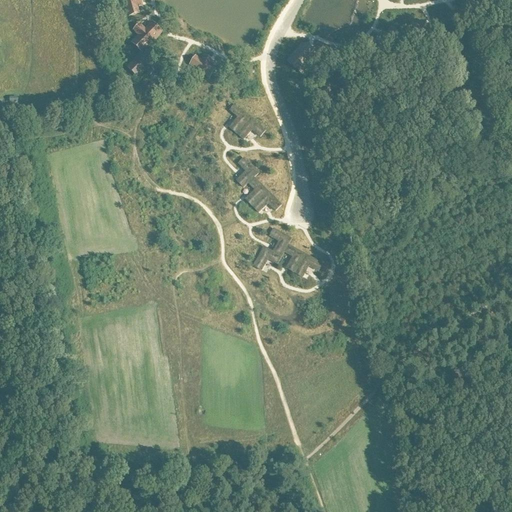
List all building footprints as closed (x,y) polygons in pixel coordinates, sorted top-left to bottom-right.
[(124,0),(129,16),(139,14),(138,7),(141,6),(139,0),(124,0)] [(457,8),(455,17),(458,18),(457,24),(457,25),(467,27),(472,4),(462,2),(460,9),(457,8)] [(162,32),(152,22),(145,29),(141,25),(135,32),(139,36),(132,43),(142,53),(147,47),(148,47),(162,32)] [(430,28),(421,24),(420,27),(414,24),(409,33),(430,43),(434,34),(428,31),(430,28)] [(383,33),(379,41),(382,43),(378,48),(387,54),(399,34),(390,29),(386,35),(383,33)] [(302,45),(288,62),(301,73),(315,56),(302,45)] [(343,45),(335,49),(339,57),(348,52),(343,45)] [(142,53),(127,68),(138,78),(145,71),(148,75),(155,68),(151,64),(158,57),(148,47),(147,47),(142,53)] [(196,57),(190,65),(209,78),(215,69),(209,65),(211,62),(204,57),(202,60),(196,57)] [(238,118),(230,128),(237,134),(250,118),(235,105),(230,111),(238,118)] [(250,118),(237,134),(244,140),(252,130),(260,137),(266,130),(257,123),(257,124),(250,118)] [(246,172),(237,181),(243,188),(248,183),(253,178),(258,173),(244,159),(239,164),(246,172)] [(255,190),(246,200),(252,206),(267,191),(253,178),(248,183),(255,190)] [(267,191),(252,206),(259,213),(268,203),(275,211),(281,206),(267,191)] [(274,230),(270,236),(279,241),(273,253),(281,257),(284,252),(288,245),(291,239),(274,230)] [(288,245),(284,252),(293,257),(287,269),(295,273),(305,255),(288,245)] [(264,248),(254,266),(262,270),(268,259),(277,264),(281,257),(273,253),(264,248)] [(305,255),(295,273),(303,277),(309,266),(318,271),(322,264),(305,255)]
